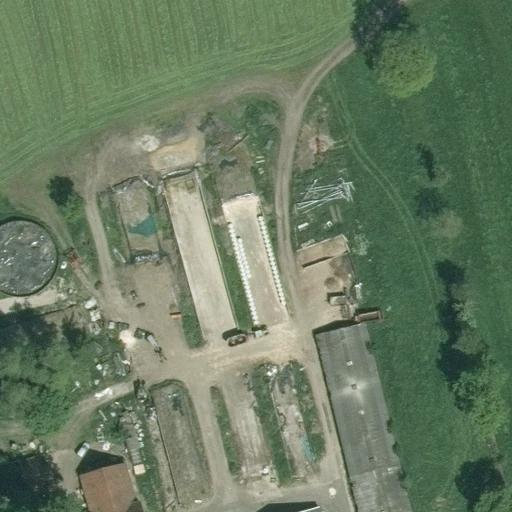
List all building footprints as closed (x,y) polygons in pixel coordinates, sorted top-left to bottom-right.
[(246,217),(261,211),(248,179),(223,189),(241,235),(251,231),(246,217)] [(346,311),(347,322),(373,321),(373,309),(346,311)] [(315,336),(357,511),(411,511),(365,322),(323,333),(323,334),(315,336)] [(225,371),(233,422),(252,419),(244,368),(225,371)] [(9,504),(55,493),(46,455),(0,466),(9,504)] [(142,511),(139,502),(136,503),(125,464),(80,477),(90,511),(142,511)]
